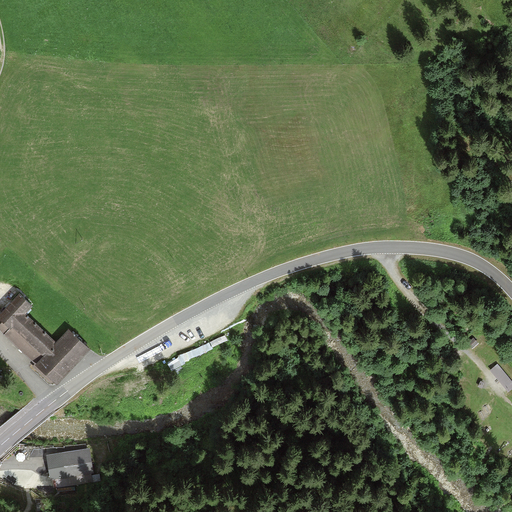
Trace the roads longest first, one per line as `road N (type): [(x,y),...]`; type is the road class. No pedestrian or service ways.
road 1 (tertiary): [(0,445),(54,398),(182,316),(306,261),(358,249),(428,248),(478,262),(511,291)]
road 2 (track): [(503,396),(381,247)]
